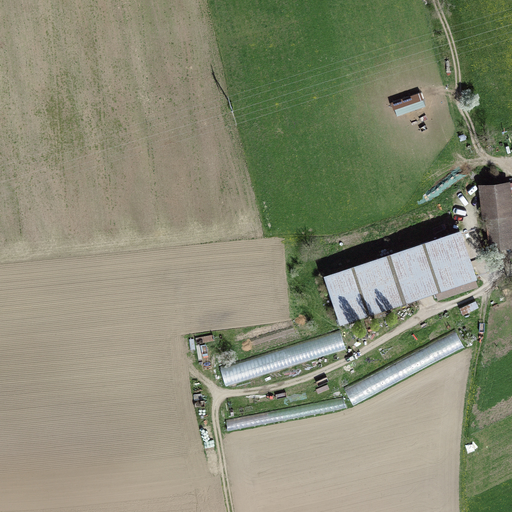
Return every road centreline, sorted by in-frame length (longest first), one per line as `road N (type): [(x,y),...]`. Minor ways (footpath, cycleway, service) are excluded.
road 1 (track): [(487,291),(462,511)]
road 2 (track): [(438,0),(481,153),(511,181)]
road 3 (track): [(231,511),(213,396),(221,394)]
